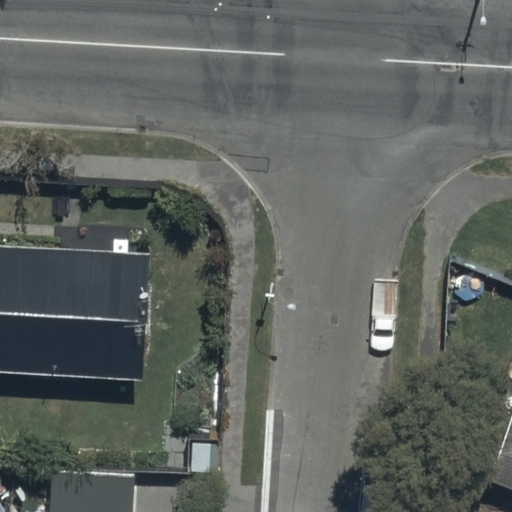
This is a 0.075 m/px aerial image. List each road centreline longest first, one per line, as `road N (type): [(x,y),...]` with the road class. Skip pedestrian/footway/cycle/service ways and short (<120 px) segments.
road 1 (residential): [(324,57),(340,214),(328,511)]
road 2 (tertiary): [(324,57),(0,38)]
road 3 (tertiary): [(511,67),(324,57)]
